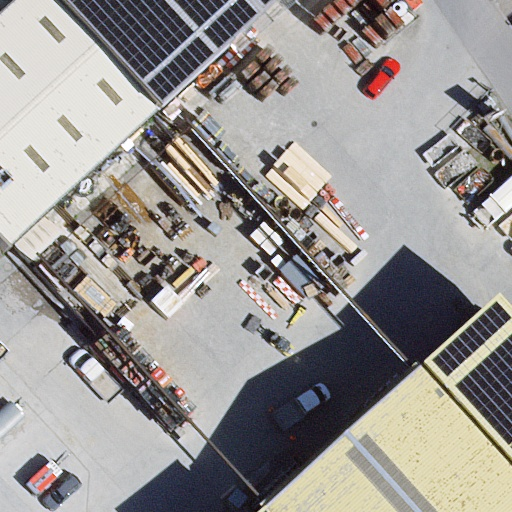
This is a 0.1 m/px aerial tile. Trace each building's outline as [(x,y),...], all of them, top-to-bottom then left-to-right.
[(0,0),(0,24),(26,0),(0,0)] [(28,0),(26,0),(0,24),(0,253),(142,123),(28,0)] [(275,0),(28,0),(142,123),(275,0)] [(511,511),(511,349),(482,317),(266,511),(511,511)] [(29,511),(0,478),(0,511),(29,511)]
